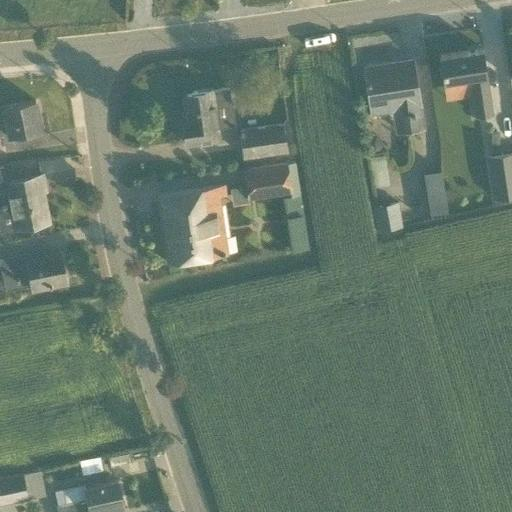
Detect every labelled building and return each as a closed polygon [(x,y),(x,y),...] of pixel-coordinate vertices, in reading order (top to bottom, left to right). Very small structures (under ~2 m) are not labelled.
[(492,122),(482,49),(439,55),(443,86),(467,83),(469,97),(472,96),(476,124),(492,122)] [(423,130),(411,61),(364,69),(372,116),(391,113),(395,134),(423,130)] [(234,127),(228,88),(181,95),(186,127),(183,128),(185,145),(220,140),(218,129),(234,127)] [(0,143),(26,137),(26,133),(40,130),(34,101),(0,108),(0,143)] [(286,152),(282,124),(238,130),(242,158),(286,152)] [(383,155),(367,157),(370,186),(387,184),(383,155)] [(292,163),(242,170),(246,199),(296,192),(292,163)] [(0,165),(0,235),(15,232),(14,229),(48,222),(42,191),(46,191),(43,175),(5,182),(2,166),(0,165)] [(446,211),(439,170),(423,173),(430,214),(446,211)] [(157,194),(168,263),(228,254),(217,185),(157,194)] [(303,194),(285,195),(288,247),(306,246),(303,194)] [(393,204),(360,213),(366,235),(399,227),(393,204)] [(42,251),(0,260),(7,291),(28,286),(28,290),(65,282),(59,254),(43,257),(42,251)] [(0,504),(44,496),(39,470),(0,477),(0,504)] [(122,511),(116,480),(83,487),(82,484),(51,491),(56,511),(122,511)]
